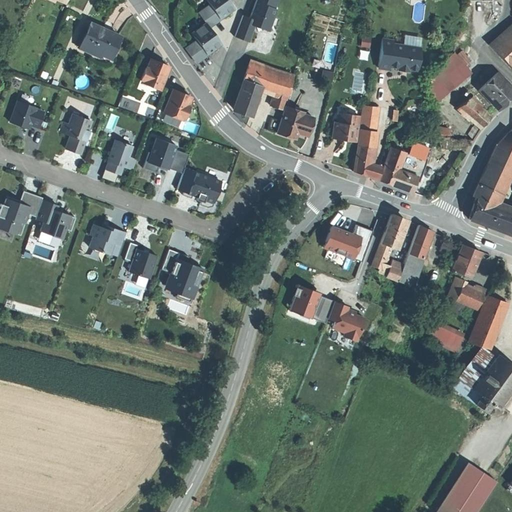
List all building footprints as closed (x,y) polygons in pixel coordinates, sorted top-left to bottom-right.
[(207,0),(210,4),(199,12),(206,23),(208,25),(226,12),(226,13),(234,7),(228,0),(207,0)] [(256,0),(250,18),(242,15),(234,36),(249,41),(256,24),(262,26),(268,29),(275,9),(274,5),(275,0),(256,0)] [(105,29),(90,23),(79,47),(100,56),(101,53),(111,57),(120,35),(105,29)] [(197,40),(185,48),(195,60),(213,47),(213,48),(221,43),(208,25),(206,23),(192,33),(197,40)] [(511,24),(490,45),(503,58),(511,50),(511,24)] [(52,33),(40,28),(32,47),(44,53),(52,33)] [(363,36),(362,45),(370,46),(371,37),(363,36)] [(393,41),(382,39),(378,68),(389,69),(389,66),(399,68),(399,67),(408,68),(407,69),(417,70),(420,48),(393,44),(393,41)] [(454,53),(423,79),(431,110),(473,76),(454,53)] [(150,58),(148,64),(158,67),(159,65),(162,66),(163,64),(156,61),(150,58)] [(251,60),(244,79),(261,85),(276,90),(288,95),(294,75),(251,60)] [(169,66),(163,64),(162,66),(159,65),(158,67),(148,64),(147,68),(145,67),(140,79),(151,83),(150,86),(159,89),(169,66)] [(322,81),(331,82),(333,73),(324,71),(322,81)] [(511,87),(497,72),(479,89),(498,109),(507,101),(511,95),(511,87)] [(261,85),(244,79),(234,108),(243,112),(251,114),(254,105),(258,94),(261,85)] [(180,92),(173,89),(171,94),(180,98),(181,95),(184,97),(185,94),(180,92)] [(288,95),(276,90),(271,106),(282,110),(288,95)] [(467,90),(462,96),(466,100),(470,97),(472,95),(467,90)] [(191,96),(185,94),(184,97),(181,95),(180,98),(171,94),(163,112),(172,116),(174,114),(184,118),(189,106),(187,106),(191,96)] [(483,105),(472,95),(470,97),(480,107),(483,105)] [(394,100),(365,96),(363,105),(392,109),(394,100)] [(480,107),(470,97),(466,100),(458,108),(480,129),(485,123),(491,116),(480,107)] [(10,121),(20,125),(20,124),(29,127),(30,124),(38,127),(43,112),(35,109),(36,107),(18,101),(10,121)] [(392,109),(363,105),(361,121),(373,122),(390,124),(392,109)] [(304,112),(286,106),(277,132),(292,137),(295,138),(298,132),(308,136),(314,118),(303,114),(304,112)] [(359,115),(338,112),(337,121),(334,121),(332,137),(347,139),(356,140),(359,115)] [(79,154),(84,140),(83,140),(87,130),(91,120),(73,114),(69,124),(63,122),(60,131),(71,135),(66,149),(74,152),(79,154)] [(373,122),(361,121),(360,129),(374,131),(373,122)] [(450,127),(434,124),(436,133),(449,136),(450,127)] [(374,131),(360,129),(357,145),(358,146),(372,148),(374,131)] [(511,130),(500,142),(511,147),(511,130)] [(449,136),(436,133),(439,147),(465,152),(473,140),(449,136)] [(399,138),(395,150),(405,153),(423,160),(426,161),(432,145),(412,138),(411,142),(399,138)] [(176,146),(156,139),(151,154),(148,153),(143,168),(149,170),(156,173),(159,166),(167,169),(167,168),(182,174),(189,155),(174,150),(176,146)] [(132,146),(115,140),(107,161),(109,162),(106,170),(112,172),(119,175),(122,166),(133,170),(136,160),(128,157),(132,146)] [(511,162),(511,147),(500,142),(496,146),(478,184),(497,193),(511,162)] [(372,148),(358,146),(354,171),(362,173),(368,175),(370,163),(372,148)] [(391,148),(388,155),(403,160),(405,153),(395,150),(391,148)] [(405,153),(403,160),(398,172),(416,179),(420,168),(423,160),(405,153)] [(403,160),(388,155),(379,180),(388,184),(393,186),(398,172),(403,160)] [(380,166),(370,163),(368,175),(368,176),(377,179),(380,166)] [(219,182),(191,171),(182,196),(191,199),(192,195),(197,197),(201,199),(201,200),(212,205),(217,191),(216,190),(219,182)] [(393,186),(411,192),(416,179),(398,172),(393,186)] [(478,184),(472,195),(476,197),(492,203),(497,193),(478,184)] [(32,194),(23,191),(20,201),(19,203),(6,199),(4,205),(1,204),(0,205),(0,227),(8,231),(9,227),(14,229),(21,232),(27,214),(35,217),(41,200),(42,198),(32,194)] [(511,210),(492,203),(476,197),(469,219),(491,227),(505,233),(511,216),(511,210)] [(57,206),(41,200),(35,217),(35,218),(43,221),(40,231),(61,238),(64,229),(70,231),(74,218),(70,216),(67,215),(59,212),(59,210),(56,209),(57,206)] [(398,217),(391,214),(380,242),(391,246),(395,248),(406,220),(398,217)] [(92,236),(88,247),(109,254),(113,243),(121,246),(125,233),(117,230),(110,227),(109,230),(101,228),(96,226),(93,224),(89,235),(92,236)] [(356,225),(354,232),(331,224),(324,247),(330,249),(327,258),(342,263),(345,255),(356,259),(366,228),(356,225)] [(433,231),(419,225),(409,253),(423,258),(433,231)] [(391,246),(380,242),(378,249),(388,253),(391,246)] [(137,245),(130,243),(124,259),(131,262),(128,272),(148,279),(156,256),(153,255),(136,249),(137,245)] [(471,248),(462,244),(452,269),(470,277),(480,251),(471,248)] [(188,257),(168,249),(160,270),(170,274),(165,286),(178,291),(175,298),(189,303),(201,273),(184,266),(186,263),(188,257)] [(388,253),(378,249),(371,266),(380,269),(382,270),(388,253)] [(409,253),(408,253),(403,264),(401,270),(397,280),(412,286),(423,258),(409,253)] [(403,264),(392,260),(390,266),(401,270),(403,264)] [(186,263),(184,266),(201,273),(202,269),(186,263)] [(401,270),(390,266),(386,276),(397,280),(401,270)] [(463,280),(455,276),(447,295),(455,299),(461,285),(463,280)] [(296,284),(289,311),(313,317),(320,290),(296,284)] [(475,284),(473,290),(483,295),(486,289),(475,284)] [(473,290),(461,285),(455,299),(477,308),(483,295),(473,290)] [(507,302),(486,294),(467,341),(488,349),(507,302)] [(342,335),(355,340),(364,318),(345,311),(347,306),(333,301),(327,318),(334,320),(332,327),(344,332),(342,335)] [(456,352),(466,332),(438,318),(427,338),(456,352)] [(454,389),(475,402),(482,394),(474,388),(496,357),(482,347),(454,389)] [(474,388),(482,394),(492,401),(498,406),(511,386),(511,366),(498,356),(496,357),(474,388)] [(485,410),(492,401),(482,394),(475,402),(475,403),(485,410)] [(467,511),(486,484),(469,473),(443,511),(467,511)]
